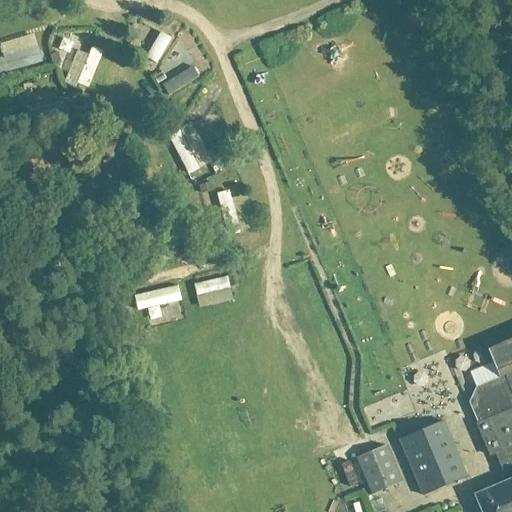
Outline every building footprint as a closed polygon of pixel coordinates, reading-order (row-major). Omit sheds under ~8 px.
[(92,83),(105,88),(116,61),(104,56),(92,83)] [(197,180),(221,170),(204,129),(180,138),(197,180)] [(238,197),(227,200),(237,238),(248,235),(238,197)] [(236,275),(228,276),(230,287),(238,285),(236,275)] [(238,286),(206,293),(209,304),(241,297),(238,286)] [(145,327),(183,319),(179,301),(141,309),(145,327)] [(511,511),(511,333),(487,345),(507,390),(483,401),(489,416),(478,421),(481,427),(479,427),(491,455),(494,454),(507,482),(475,496),(481,511),(511,511)] [(467,478),(443,422),(399,441),(422,496),(467,478)] [(402,482),(386,445),(357,458),(372,494),(402,482)] [(203,497),(198,483),(206,480),(197,457),(178,464),(192,501),(203,497)]
